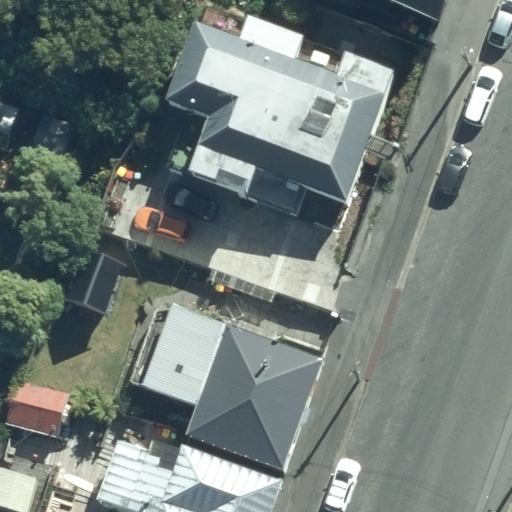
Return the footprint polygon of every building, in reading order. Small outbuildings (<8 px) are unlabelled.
[(462,0),(336,0),(444,45),(462,0)] [(253,42),(209,26),(173,127),(215,141),(196,194),(259,216),(267,193),(351,222),(398,90),(353,74),(346,94),(306,80),(315,55),(255,34),(253,42)] [(289,468),(328,355),(233,322),(233,323),(179,305),(151,387),(204,405),(193,435),(289,468)] [(21,381),(9,424),(60,439),(73,396),(21,381)] [(277,511),(289,482),(184,442),(181,449),(154,439),(149,451),(119,439),(97,498),(134,511),(277,511)]
